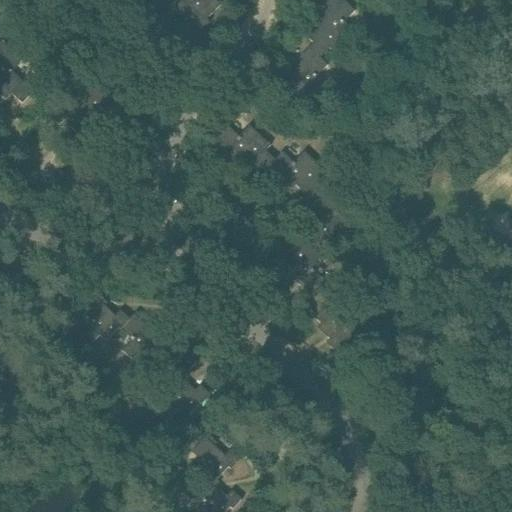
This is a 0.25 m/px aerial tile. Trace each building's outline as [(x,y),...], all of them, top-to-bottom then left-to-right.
[(185,0),(174,11),(185,22),(174,32),(192,51),(203,40),(200,37),(212,24),(209,20),(223,6),(216,0),(185,0)] [(356,11),(344,0),(331,0),(327,4),(331,8),(319,20),(322,24),(309,38),(315,44),(311,48),(322,58),(331,49),(336,54),(357,33),(346,22),(356,11)] [(0,94),(6,100),(12,94),(22,103),(34,92),(27,85),(12,71),(23,60),(2,40),(0,41),(0,94)] [(330,66),(322,58),(311,48),(301,59),(304,62),(292,75),(296,79),(282,93),(288,99),(284,103),(295,114),(304,104),(310,109),(330,88),(319,77),(330,66)] [(63,122),(97,147),(105,136),(98,130),(109,115),(116,121),(127,107),(92,81),(63,122)] [(265,170),(275,159),(266,150),(271,145),(250,125),(239,136),(228,126),(211,144),(221,154),(224,150),(238,163),(241,159),(255,173),(261,166),(265,170)] [(283,151),(275,159),(265,170),(276,180),(279,177),(293,189),(296,185),(310,199),(316,192),(320,196),(330,185),(321,176),(326,171),(304,151),(294,162),(283,151)] [(308,236),(304,240),(315,250),(324,240),(329,245),(349,224),(338,214),(349,202),(330,185),(320,196),(324,199),(311,212),(315,216),(302,230),(308,236)] [(298,290),(308,299),(318,288),(319,289),(326,281),(315,271),(326,260),(315,250),(304,240),(299,245),(289,235),(279,246),(284,250),(278,257),(292,270),(288,274),(301,286),(298,290)] [(328,298),(319,289),(318,288),(308,299),(312,304),(306,310),(321,323),(317,327),(330,339),(327,343),(338,353),(355,334),(344,324),(355,313),(333,293),(328,298)] [(108,302),(98,293),(81,311),(93,322),(83,333),(93,343),(100,335),(106,341),(119,327),(121,329),(131,319),(130,318),(121,310),(116,315),(105,305),(108,302)] [(137,311),(130,318),(131,319),(121,329),(132,339),(122,351),(132,360),(139,352),(145,358),(158,345),(160,347),(170,336),(169,336),(160,327),(155,333),(144,323),(147,320),(137,311)] [(176,328),(169,336),(170,336),(160,347),(171,357),(161,368),(170,377),(171,377),(178,370),(185,375),(197,362),(199,364),(209,354),(199,345),(194,350),(183,340),(186,337),(176,328)] [(0,397),(13,409),(24,395),(15,387),(27,373),(17,364),(3,380),(0,377),(0,373),(1,372),(0,371),(0,397)] [(185,375),(178,370),(171,377),(170,377),(161,386),(173,397),(163,408),(173,418),(180,410),(187,416),(199,402),(201,404),(211,394),(201,385),(196,390),(185,381),(188,377),(185,375)] [(210,474),(218,480),(229,467),(231,469),(240,459),(230,450),(225,455),(215,446),(218,442),(207,433),(191,452),(203,462),(193,474),(203,482),(210,474)] [(210,474),(203,482),(194,492),(206,503),(197,511),(227,511),(232,507),(234,509),(243,499),(233,490),(228,495),(218,486),(221,483),(218,480),(210,474)]
